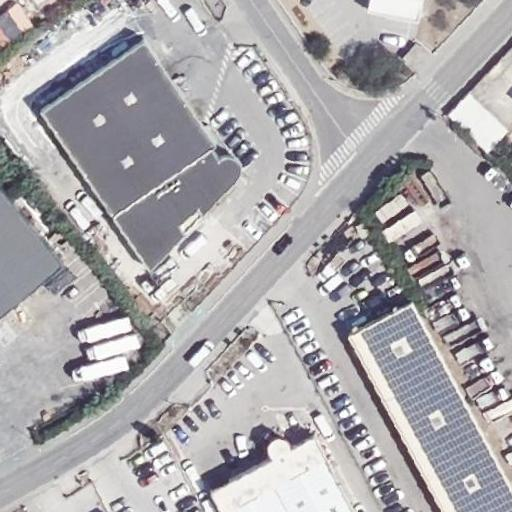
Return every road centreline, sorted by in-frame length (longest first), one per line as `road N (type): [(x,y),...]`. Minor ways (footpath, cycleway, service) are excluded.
road 1 (residential): [(0,487),(133,409),(367,161)]
road 2 (residential): [(367,161),(511,9)]
road 3 (residential): [(367,161),(260,0)]
